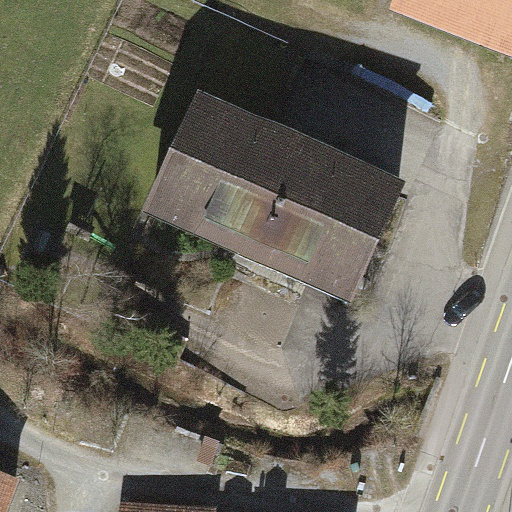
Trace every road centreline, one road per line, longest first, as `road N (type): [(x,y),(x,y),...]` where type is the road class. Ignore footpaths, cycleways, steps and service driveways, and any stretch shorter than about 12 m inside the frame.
road 1 (residential): [(319,511),(102,476),(0,429)]
road 2 (primary): [(461,511),(511,370)]
